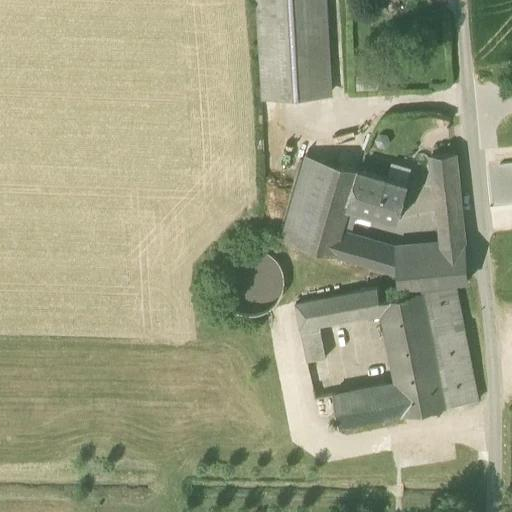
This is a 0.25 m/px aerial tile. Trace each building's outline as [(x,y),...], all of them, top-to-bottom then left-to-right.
[(258,0),(264,97),(330,93),(324,0),(258,0)] [(511,0),(499,0),(509,42),(511,40),(511,0)] [(378,74),(355,75),(356,90),(379,89),(378,74)] [(431,154),(435,190),(458,188),(455,152),(431,154)] [(281,239),(299,244),(313,194),(325,198),(335,163),(306,155),(281,239)] [(408,184),(406,184),(387,178),(335,163),(325,198),(324,199),(349,207),(348,208),(396,222),(408,184)] [(391,164),(387,178),(406,184),(410,171),(391,164)] [(435,190),(437,212),(460,209),(458,188),(435,190)] [(324,199),(325,198),(313,194),(299,244),(298,244),(335,255),(341,234),(345,220),(346,215),(348,208),(349,207),(324,199)] [(460,209),(437,212),(441,243),(463,241),(460,209)] [(335,255),(354,261),(360,239),(341,234),(335,255)] [(393,248),(360,239),(354,261),(397,274),(395,248),(393,248)] [(398,289),(422,286),(455,283),(467,282),(463,241),(441,243),(395,248),(397,274),(398,289)] [(227,307),(239,314),(252,316),(265,312),(276,304),(283,292),(284,278),(281,265),(272,254),(260,248),(247,246),(234,250),(223,258),(216,270),(215,283),(218,296),(227,307)] [(422,286),(423,291),(446,406),(477,400),(455,283),(422,286)] [(377,287),(314,299),(319,325),(381,313),(379,300),(377,287)] [(381,313),(395,382),(401,415),(446,406),(423,291),(379,300),(381,313)] [(326,358),(319,325),(314,299),(295,303),(307,362),(326,358)] [(338,427),(401,415),(395,382),(332,394),(338,427)]
